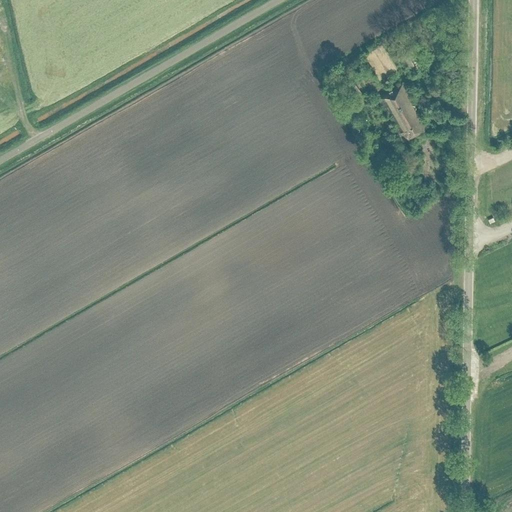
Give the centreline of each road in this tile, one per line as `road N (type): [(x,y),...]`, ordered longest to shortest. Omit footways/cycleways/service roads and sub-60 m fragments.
road 1 (unclassified): [(465,511),(472,0)]
road 2 (unclassified): [(0,159),(277,0)]
